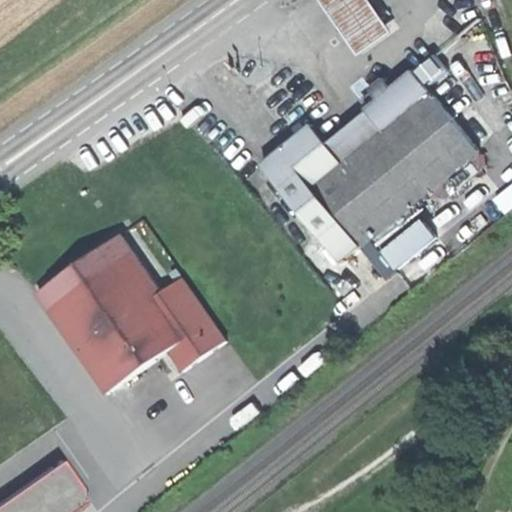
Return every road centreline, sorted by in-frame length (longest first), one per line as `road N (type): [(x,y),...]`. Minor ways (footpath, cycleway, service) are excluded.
road 1 (secondary): [(238,0),(0,168)]
road 2 (track): [(511,374),(446,407),(305,511)]
